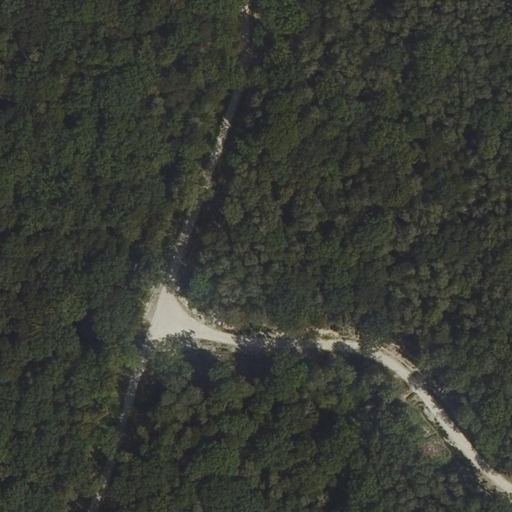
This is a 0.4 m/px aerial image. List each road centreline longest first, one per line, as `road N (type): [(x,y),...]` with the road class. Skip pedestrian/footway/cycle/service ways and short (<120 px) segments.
road 1 (track): [(245,0),(256,32),(99,511)]
road 2 (track): [(163,333),(321,348),(387,364),(490,473),(511,485)]
